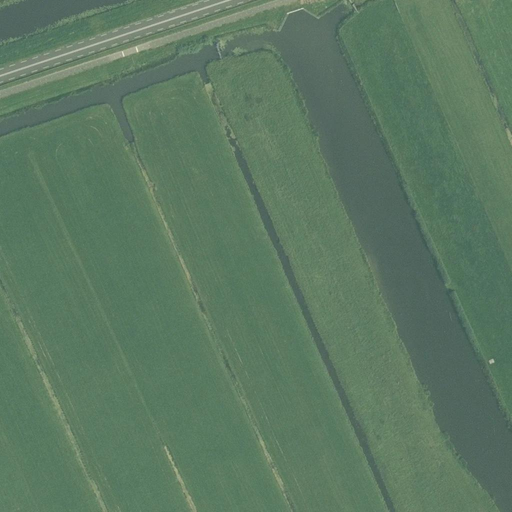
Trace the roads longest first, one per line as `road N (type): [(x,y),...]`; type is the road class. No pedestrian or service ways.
road 1 (unclassified): [(0,96),(288,0)]
road 2 (primary): [(0,77),(233,0)]
